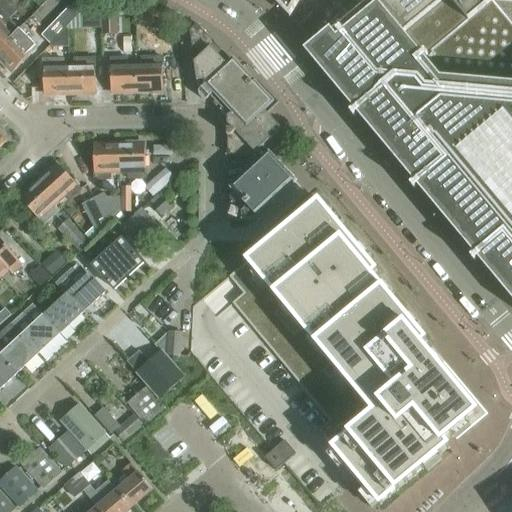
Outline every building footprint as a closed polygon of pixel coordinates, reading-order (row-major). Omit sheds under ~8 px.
[(270,0),(280,7),(279,8),(291,20),(302,0),(270,0)] [(511,0),(369,0),(305,53),(511,301),(511,0)] [(102,30),(102,29),(100,29),(100,6),(91,6),(84,12),(85,31),(102,30)] [(102,29),(102,30),(102,36),(116,36),(116,17),(113,17),(113,7),(104,7),(104,18),(101,18),(102,29)] [(0,49),(15,35),(11,31),(15,27),(1,13),(0,13),(0,49)] [(42,39),(50,47),(67,31),(76,21),(68,13),(42,39)] [(165,13),(139,14),(140,27),(165,26),(165,13)] [(269,102),(222,52),(202,30),(197,25),(190,32),(199,97),(202,100),(207,101),(211,98),(229,117),(228,118),(228,156),(254,156),(280,132),(280,128),(263,110),(269,105),(269,102)] [(67,31),(50,47),(68,49),(67,32),(67,31)] [(15,35),(0,49),(0,63),(2,66),(4,64),(13,73),(37,49),(23,35),(19,39),(15,35)] [(137,96),(136,64),(130,65),(130,59),(110,60),(111,93),(124,93),(124,96),(137,96)] [(142,64),(136,64),(137,96),(150,95),(150,92),(163,92),(162,59),(142,59),(142,64)] [(75,66),(69,66),(70,97),(83,97),(82,94),(95,94),(95,60),(75,61),(75,66)] [(70,97),(69,66),(63,66),(63,61),(43,62),(44,95),(57,95),(57,98),(70,97)] [(120,175),(119,144),(107,144),(107,147),(94,148),(94,181),(114,181),(114,175),(120,175)] [(132,144),(119,144),(120,175),(126,175),(126,180),(146,180),(145,146),(132,147),(132,144)] [(270,153),(260,162),(230,190),(230,222),(254,222),(296,183),(271,156),(272,155),(270,153)] [(47,174),(38,182),(59,205),(63,201),(66,205),(81,191),(58,167),(49,176),(47,174)] [(59,205),(38,182),(28,191),(30,193),(21,202),(43,226),(58,213),(54,209),(59,205)] [(123,188),(122,213),(132,213),(132,188),(123,188)] [(106,194),(95,200),(109,226),(121,216),(120,198),(108,198),(106,194)] [(162,198),(153,205),(161,215),(171,207),(162,198)] [(109,226),(95,200),(84,206),(99,235),(109,226)] [(188,313),(184,346),(273,453),(285,442),(296,455),(284,466),(296,481),(333,450),(334,451),(380,507),(450,449),(446,444),(479,416),(454,386),(436,364),(422,347),(427,343),(372,276),(377,272),(327,212),(319,203),(247,263),(188,313)] [(142,211),(121,231),(129,240),(150,220),(142,211)] [(79,253),(89,244),(68,222),(58,230),(79,253)] [(0,240),(0,278),(0,279),(9,271),(13,275),(22,266),(0,240)] [(122,241),(94,268),(115,291),(144,265),(122,241)] [(57,252),(41,266),(52,277),(67,264),(57,252)] [(56,286),(67,298),(82,315),(105,294),(78,265),(56,286)] [(40,268),(31,276),(41,287),(50,279),(40,268)] [(67,298),(45,319),(60,335),(82,315),(67,298)] [(11,326),(23,339),(38,356),(60,335),(45,319),(35,328),(23,315),(11,326)] [(11,326),(0,336),(0,358),(1,359),(16,376),(38,356),(23,339),(11,326)] [(182,335),(169,334),(167,356),(180,358),(182,335)] [(163,354),(138,375),(160,400),(184,379),(163,354)] [(1,359),(0,359),(0,391),(16,376),(1,359)] [(148,390),(129,406),(145,425),(164,409),(148,390)] [(63,424),(87,452),(106,435),(81,408),(63,424)] [(135,417),(121,429),(116,433),(124,442),(143,426),(135,417)] [(69,435),(50,451),(67,470),(85,453),(69,435)] [(296,455),(285,442),(273,453),(265,459),(276,472),(284,466),(296,455)] [(41,451),(23,467),(43,490),(62,474),(41,451)] [(130,482),(117,492),(132,509),(153,491),(131,465),(122,472),(130,482)] [(38,492),(17,469),(0,484),(0,487),(20,509),(38,492)] [(73,481),(83,493),(90,487),(80,475),(73,481)] [(73,481),(65,488),(75,499),(83,493),(73,481)] [(0,492),(0,511),(13,511),(15,510),(0,492)] [(117,492),(96,510),(98,511),(128,511),(132,509),(117,492)]
